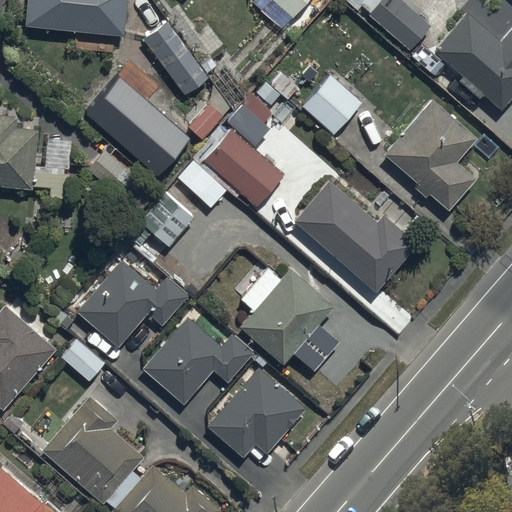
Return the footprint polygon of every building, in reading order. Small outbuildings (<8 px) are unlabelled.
[(27,0),(25,23),(123,31),(125,0),(27,0)] [(305,0),(269,0),(292,18),(305,0)] [(410,46),(430,22),(404,0),(348,0),(357,8),(361,4),(410,46)] [(511,22),(498,38),(466,10),(431,49),(498,108),(511,91),(511,22)] [(208,74),(163,18),(140,37),(185,92),(208,74)] [(265,78),(254,90),(270,104),(280,92),(286,97),(298,85),(281,69),(269,82),(265,78)] [(362,101),(329,71),(301,102),(334,132),(362,101)] [(248,90),(195,152),(256,204),(285,170),(255,144),(270,127),(263,121),(272,110),(248,90)] [(476,134),(429,96),(383,152),(414,179),(411,183),(425,195),(429,190),(447,205),(474,173),(456,159),(476,134)] [(17,113),(0,112),(0,183),(32,185),(35,126),(16,125),(17,113)] [(156,191),(104,148),(88,168),(139,211),(156,191)] [(375,218),(328,178),(293,218),(375,289),(417,240),(382,210),(375,218)] [(155,285),(120,256),(75,309),(118,344),(147,309),(164,323),(190,292),(166,272),(155,285)] [(332,302),(289,264),(279,276),(266,265),(240,295),(254,307),(239,324),(282,361),(293,349),(314,368),(339,339),(317,320),(332,302)] [(5,302),(0,307),(0,404),(3,407),(56,346),(5,302)] [(221,343),(185,313),(142,366),(185,401),(213,367),(228,380),(253,350),(231,332),(221,343)] [(104,360),(75,335),(59,353),(89,378),(104,360)] [(305,405),(257,364),(206,424),(243,456),(255,441),(267,450),(305,405)] [(115,416),(88,393),(41,447),(103,500),(104,498),(113,505),(110,507),(115,511),(215,511),(220,507),(191,482),(184,489),(152,461),(141,475),(132,467),(142,455),(108,425),(115,416)] [(0,511),(65,511),(44,493),(39,498),(0,464),(0,511)]
